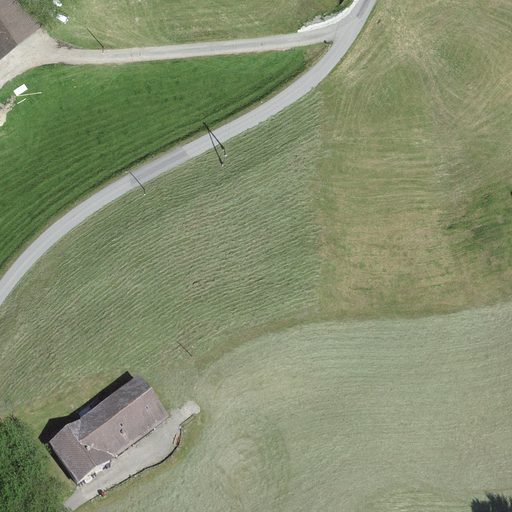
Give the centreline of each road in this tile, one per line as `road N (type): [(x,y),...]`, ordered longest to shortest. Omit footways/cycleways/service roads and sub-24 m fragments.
road 1 (unclassified): [(371,0),(283,105),(108,199),(16,276),(0,299)]
road 2 (track): [(352,31),(143,59),(42,63)]
